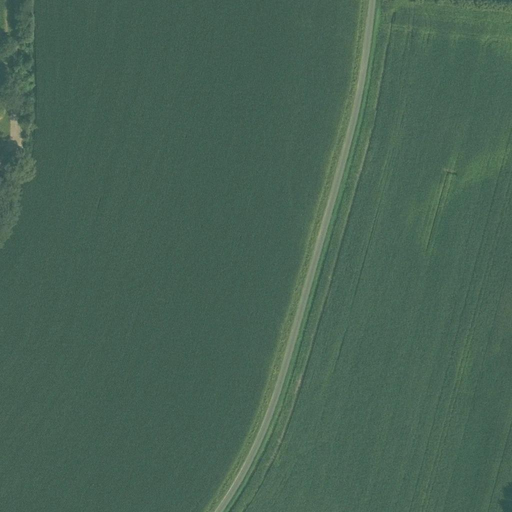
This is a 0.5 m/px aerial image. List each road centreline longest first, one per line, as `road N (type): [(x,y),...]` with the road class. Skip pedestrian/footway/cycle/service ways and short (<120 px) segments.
road 1 (unclassified): [(218,511),(281,383),(350,136),(373,0)]
road 2 (track): [(15,0),(12,130)]
